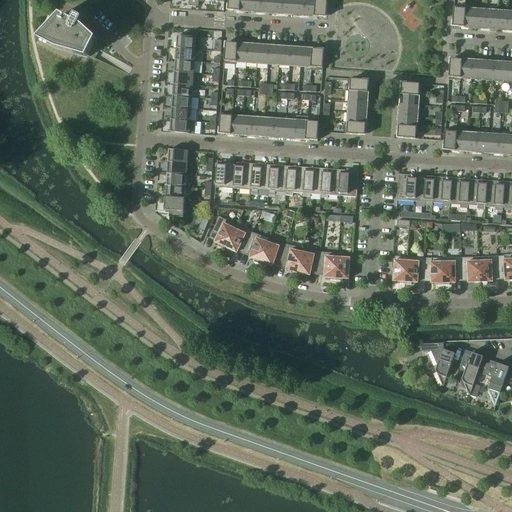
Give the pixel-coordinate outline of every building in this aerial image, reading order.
[(240,12),(240,0),(228,0),(228,11),(240,12)] [(250,12),(250,0),(240,0),(240,12),(250,12)] [(261,13),(261,0),(250,0),(250,12),(261,13)] [(271,14),(272,0),(261,0),(261,13),(271,14)] [(282,15),(283,0),(272,0),(271,14),(282,15)] [(293,16),(294,0),(283,0),(282,15),(293,16)] [(304,16),(305,0),(294,0),(293,16),(304,16)] [(314,17),(315,0),(305,0),(304,16),(314,17)] [(326,18),(327,0),(315,0),(314,17),(326,18)] [(464,28),(465,10),(466,7),(454,6),(452,27),(464,28)] [(475,29),(476,10),(465,10),(464,28),(475,29)] [(485,29),(486,11),(476,10),(475,29),(485,29)] [(496,30),(497,12),(486,11),(485,29),(496,30)] [(507,31),(508,13),(497,12),(496,30),(507,31)] [(73,22),(71,21),(61,16),(38,40),(57,50),(87,59),(97,40),(82,26),(82,27),(80,26),(82,21),(77,18),(74,23),(72,22),(73,22)] [(176,49),(200,51),(201,37),(200,36),(198,35),(196,35),(196,33),(187,32),(186,37),(177,36),(176,49)] [(236,65),(236,63),(237,44),(225,44),(224,64),(236,65)] [(246,63),(247,45),(237,44),(236,63),(246,63)] [(257,64),(258,46),(247,45),(246,63),(257,64)] [(268,65),(269,47),(258,46),(257,64),(268,65)] [(279,66),(280,48),(269,47),(268,65),(279,66)] [(290,66),(291,48),(280,48),(279,66),(290,66)] [(300,67),(302,49),(291,48),(290,66),(300,67)] [(200,51),(176,49),(175,61),(194,62),(195,51),(200,51)] [(311,68),(312,50),(302,49),(300,67),(311,68)] [(322,71),(324,53),(324,51),(312,50),(311,68),(310,70),(322,71)] [(461,79),(462,61),(450,60),(448,80),(460,81),(461,79)] [(194,74),(194,62),(175,61),(174,73),(198,75),(198,74),(194,74)] [(471,80),(472,61),(462,61),(461,79),(471,80)] [(482,80),(483,62),(472,61),(471,80),(482,80)] [(492,81),(494,63),(483,62),(482,80),(492,81)] [(503,82),(505,64),(494,63),(492,81),(503,82)] [(511,82),(511,64),(505,64),(503,82),(511,82)] [(197,87),(198,75),(174,73),(173,85),(197,87)] [(369,81),(366,81),(348,80),(347,92),(349,92),(368,93),(369,81)] [(421,97),(422,85),(401,83),(400,95),(419,97),(421,97)] [(197,87),(173,85),(172,97),(192,98),(193,87),(197,87)] [(367,104),(368,93),(349,92),(349,102),(367,104)] [(418,107),(419,97),(400,95),(400,106),(418,107)] [(191,110),(192,98),(172,97),(172,109),(191,110)] [(366,114),(367,104),(349,102),(348,113),(366,114)] [(417,118),(418,107),(400,106),(399,116),(417,118)] [(190,121),(191,110),(172,109),(171,121),(195,122),(190,121)] [(365,124),(366,114),(348,113),(347,123),(345,123),(365,124)] [(232,117),(232,115),(220,114),(219,134),(231,135),(232,117)] [(416,128),(417,118),(399,116),(398,127),(416,128)] [(241,136),(242,118),(232,117),(231,135),(241,136)] [(252,137),(253,118),(242,118),(241,136),(252,137)] [(263,138),(264,119),(253,118),(252,137),(263,138)] [(273,138),(275,120),(264,119),(263,138),(273,138)] [(284,139),(286,121),(275,120),(273,138),(284,139)] [(317,141),(319,121),(307,120),(307,122),(305,141),(317,141)] [(194,135),(195,122),(171,121),(170,133),(194,135)] [(295,140),(296,122),(286,121),(284,139),(295,140)] [(305,141),(307,122),(296,122),(295,140),(305,141)] [(365,136),(365,124),(345,123),(344,135),(365,136)] [(419,128),(416,128),(398,127),(397,138),(418,140),(419,128)] [(455,151),(457,133),(457,131),(445,130),(443,151),(455,151)] [(466,152),(467,134),(457,133),(455,151),(466,152)] [(476,153),(478,135),(467,134),(466,152),(476,153)] [(487,154),(489,135),(478,135),(476,153),(487,154)] [(498,154),(499,136),(489,135),(487,154),(498,154)] [(509,155),(510,137),(499,136),(498,154),(509,155)] [(192,164),(193,152),(169,150),(168,163),(192,164)] [(192,165),(192,164),(168,163),(167,175),(186,176),(187,165),(192,165)] [(233,189),(235,163),(232,163),(232,167),(216,166),(215,188),(233,189)] [(250,193),(252,164),(249,164),(249,168),(235,167),(235,163),(233,189),(250,190),(250,193)] [(268,195),(270,166),(267,165),(267,169),(253,168),(253,164),(252,164),(250,193),(258,194),(258,191),(268,192),(268,195)] [(286,196),(288,167),(285,167),(284,170),(270,169),(270,166),(268,195),(275,195),(275,192),(285,193),(285,196),(286,196)] [(303,197),(305,168),(302,168),(302,172),(288,171),(288,167),(286,196),(293,196),(293,193),(303,194),(303,197)] [(321,198),(323,169),(320,169),(319,173),(305,172),(306,168),(305,168),(303,197),(310,198),(310,195),(320,195),(320,198),(321,198)] [(338,197),(340,171),(337,170),(337,174),(323,173),(323,169),(321,198),(328,199),(328,196),(338,197)] [(356,198),(358,172),(352,171),(352,175),(340,174),(341,171),(340,171),(338,197),(356,198)] [(185,188),(186,176),(167,175),(166,187),(185,188)] [(415,202),(416,176),(416,180),(405,179),(405,175),(399,175),(397,201),(415,202)] [(432,206),(434,177),(433,181),(422,180),(422,177),(416,176),(415,202),(425,203),(425,206),(432,206)] [(450,208),(452,179),(451,179),(451,182),(440,182),(440,178),(434,177),(432,206),(433,203),(443,204),(442,207),(450,208)] [(467,209),(469,180),(468,184),(457,183),(458,179),(452,179),(450,208),(450,205),(460,205),(460,208),(467,209)] [(485,210),(487,181),(486,181),(486,185),(475,184),(475,180),(469,180),(467,209),(468,206),(478,207),(478,210),(485,210)] [(502,211),(504,182),(504,186),(492,185),(493,182),(487,181),(485,210),(485,207),(495,208),(495,211),(502,211)] [(511,186),(510,187),(510,183),(504,182),(502,211),(503,211),(503,209),(511,209),(511,186)] [(185,200),(185,188),(166,187),(165,199),(185,200)] [(183,218),(185,200),(165,199),(164,211),(169,212),(169,217),(183,218)] [(226,248),(236,226),(234,229),(224,225),(226,221),(219,218),(210,238),(216,241),(215,243),(226,248)] [(204,232),(208,222),(203,219),(198,230),(204,232)] [(244,254),(252,234),(236,226),(226,248),(237,254),(237,252),(244,254)] [(260,265),(269,239),(252,234),(244,254),(250,257),(250,259),(255,261),(254,263),(260,265)] [(280,267),(286,245),(269,239),(260,265),(266,267),(267,265),(273,267),(273,265),(280,267)] [(298,273),(303,249),(286,245),(280,267),(286,269),(286,271),(298,273)] [(317,275),(320,253),(303,249),(298,273),(310,276),(310,274),(317,275)] [(336,281),(338,254),(320,253),(317,275),(324,276),(324,278),(330,279),(330,281),(336,281)] [(349,274),(351,274),(352,255),(338,254),(336,281),(342,281),(342,279),(348,280),(349,274)] [(405,285),(407,258),(395,257),(394,264),(392,264),(391,275),(394,276),(393,282),(399,282),(399,284),(405,285)] [(492,280),(498,280),(497,257),(479,258),(480,283),(492,282),(492,280)] [(505,282),(511,281),(511,260),(504,261),(504,257),(497,257),(498,280),(505,280),(505,282)] [(424,282),(425,259),(407,258),(405,285),(411,285),(412,283),(417,283),(418,281),(424,282)] [(468,283),(480,283),(479,258),(461,259),(462,281),(468,281),(468,283)] [(443,259),(425,259),(424,282),(431,282),(431,284),(437,284),(437,286),(443,286),(443,259)] [(455,282),(462,281),(461,259),(443,259),(443,286),(449,286),(449,284),(455,284),(455,282)] [(443,387),(455,354),(443,350),(443,344),(421,345),(421,353),(431,352),(432,353),(437,366),(435,371),(436,373),(437,373),(442,386),(443,387)] [(483,357),(474,354),(474,356),(464,353),(460,365),(466,367),(462,380),(463,382),(469,395),(469,396),(470,396),(483,357)] [(495,407),(509,368),(500,365),(500,367),(499,367),(483,361),(479,374),(492,378),(488,390),(488,393),(489,393),(495,406),(494,406),(495,407)]
